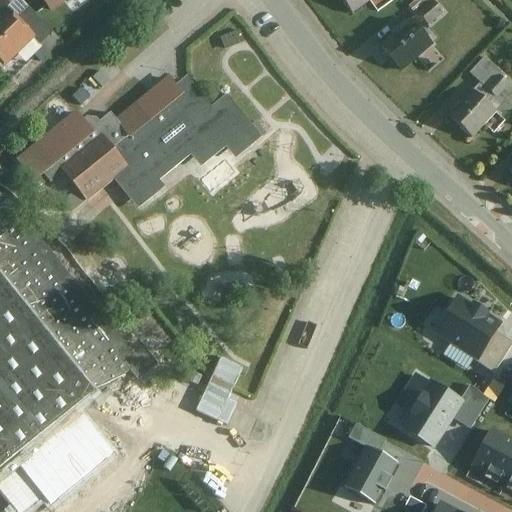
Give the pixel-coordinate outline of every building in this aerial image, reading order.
[(40,0),(50,13),(66,0),(40,0)] [(369,0),(344,0),(353,12),(369,0)] [(33,38),(5,11),(0,16),(0,62),(6,67),(33,38)] [(431,41),(405,17),(377,46),(402,70),(431,41)] [(112,60),(79,93),(89,103),(123,70),(112,60)] [(58,172),(86,203),(112,182),(137,212),(165,189),(160,183),(189,158),(199,170),(224,149),(235,161),(263,139),(227,96),(211,109),(185,79),(173,90),(179,97),(149,122),(136,106),(114,123),(128,140),(110,153),(99,139),(58,172)] [(494,112),(469,92),(447,118),(472,139),(494,112)] [(0,502),(7,511),(9,511),(41,487),(21,464),(130,375),(138,382),(156,368),(137,344),(128,352),(2,197),(0,198),(0,502)] [(453,287),(431,324),(481,354),(503,316),(453,287)] [(232,424),(242,396),(236,394),(247,365),(222,356),(201,412),(232,424)] [(398,414),(436,435),(465,385),(427,363),(398,414)] [(341,480),(380,500),(407,449),(368,429),(341,480)] [(511,440),(493,430),(474,463),(511,484),(511,440)] [(460,511),(444,503),(439,511),(460,511)]
